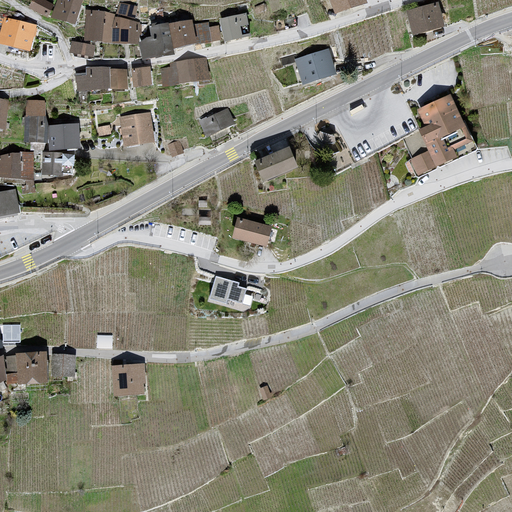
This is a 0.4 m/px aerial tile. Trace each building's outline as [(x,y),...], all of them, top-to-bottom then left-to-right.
[(329,0),(334,17),(363,8),(360,0),(329,0)] [(82,14),(77,41),(124,48),(131,10),(112,7),(110,18),(82,14)] [(405,18),(410,44),(438,38),(433,12),(405,18)] [(215,16),(217,44),(240,42),(238,15),(215,16)] [(137,39),(138,59),(168,57),(166,27),(165,22),(144,25),(145,38),(137,39)] [(5,25),(0,38),(0,50),(25,59),(34,36),(5,25)] [(171,26),(173,48),(191,46),(190,25),(171,26)] [(160,65),(164,89),(210,80),(207,58),(160,65)] [(295,65),(301,93),(332,86),(325,58),(295,65)] [(127,73),(127,94),(145,94),(145,73),(127,73)] [(75,76),(75,96),(119,95),(119,74),(75,76)] [(403,160),(412,179),(472,150),(446,97),(412,113),(429,148),(403,160)] [(22,107),(21,144),(39,145),(40,107),(22,107)] [(197,127),(202,146),(229,139),(224,120),(197,127)] [(119,125),(122,152),(153,149),(150,122),(119,125)] [(45,126),(45,147),(70,148),(70,127),(45,126)] [(173,155),(185,151),(180,137),(168,141),(173,155)] [(254,161),(261,182),(293,172),(287,151),(254,161)] [(0,155),(0,180),(24,181),(25,156),(0,155)] [(34,158),(33,179),(69,179),(69,159),(34,158)] [(0,221),(11,220),(9,195),(0,196),(0,221)] [(226,235),(256,244),(261,226),(231,218),(226,235)] [(211,275),(205,296),(236,306),(243,285),(211,275)] [(4,339),(21,338),(20,321),(3,322),(4,339)] [(113,345),(113,333),(98,333),(98,345),(113,345)] [(145,363),(112,364),(113,398),(146,397),(145,363)]
